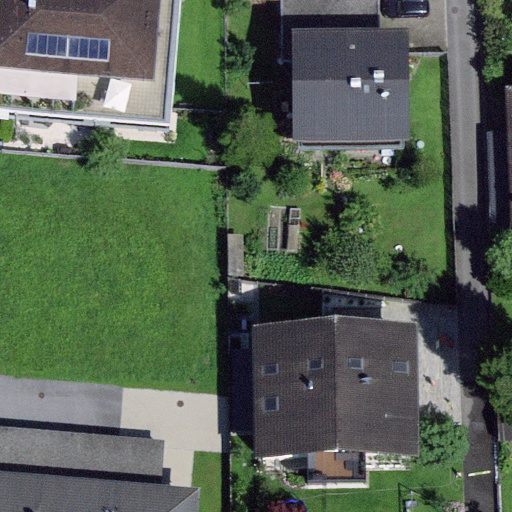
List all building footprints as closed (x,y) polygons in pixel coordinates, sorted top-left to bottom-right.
[(0,0),(0,119),(184,131),(192,0),(0,0)] [(304,0),(309,154),(428,150),(425,38),(394,39),(392,0),(304,0)] [(511,133),(499,134),(502,208),(511,208),(511,133)] [(269,332),(270,468),(437,466),(436,331),(269,332)] [(125,444),(125,474),(165,474),(165,444),(125,444)] [(207,511),(208,507),(0,489),(0,511),(207,511)]
